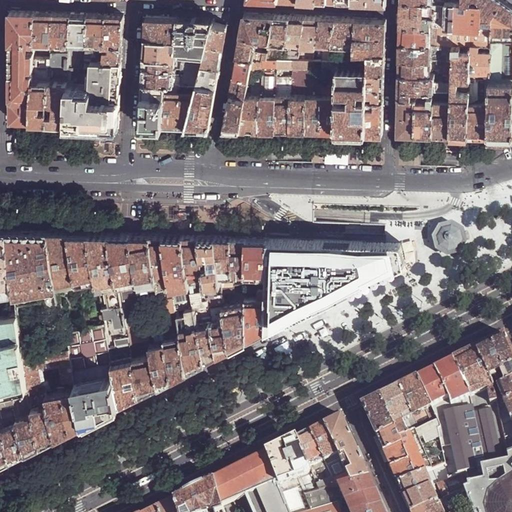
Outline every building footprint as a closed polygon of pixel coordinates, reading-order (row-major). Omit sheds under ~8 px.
[(446,1),(433,0),(401,0),(401,7),(401,18),(401,24),(480,26),(480,19),(480,1),(463,1),(446,0),(446,1)] [(511,36),(511,4),(507,1),(505,0),(462,0),(463,1),(480,1),(480,19),(492,20),(492,27),(492,35),(511,36)] [(11,40),(35,41),(36,11),(26,10),(11,10),(11,17),(11,32),(11,40)] [(36,11),(35,41),(52,41),(54,11),(46,11),(36,11)] [(62,12),(54,11),(52,41),(52,42),(70,42),(71,12),(62,12)] [(71,12),(70,42),(87,43),(89,13),(80,12),(71,12)] [(241,33),(258,36),(265,37),(272,38),(275,13),(245,12),(242,24),(241,33)] [(87,43),(105,44),(105,43),(106,13),(97,13),(89,13),(87,43)] [(113,14),(106,13),(105,43),(110,43),(123,44),(124,14),(113,14)] [(283,14),(275,13),(272,38),(271,40),(287,42),(290,14),(283,14)] [(298,14),(290,14),(287,42),(301,44),(305,15),(298,14)] [(146,26),(146,34),(178,35),(179,16),(147,15),(146,26)] [(313,15),(305,15),(301,44),(301,45),(316,46),(316,45),(320,15),(313,15)] [(327,16),(320,15),(316,45),(332,45),(335,16),(327,16)] [(179,16),(178,35),(176,55),(204,56),(208,43),(214,21),(215,17),(201,17),(186,16),(179,16)] [(344,17),(335,16),(332,45),(355,45),(355,33),(356,17),(344,17)] [(386,19),(356,17),(355,33),(385,35),(386,26),(386,19)] [(227,25),(214,21),(208,43),(224,45),(225,35),(227,25)] [(401,34),(401,41),(453,43),(461,44),(471,44),(479,44),(491,44),(491,41),(492,35),(492,27),(480,26),(401,24),(401,34)] [(239,44),(237,55),(252,58),(253,58),(254,57),(258,36),(241,33),(239,44)] [(385,41),(385,35),(355,33),(355,45),(355,50),(364,50),(368,50),(369,50),(385,50),(385,41)] [(145,43),(145,53),(176,55),(178,35),(146,34),(145,43)] [(265,37),(258,36),(254,57),(262,58),(262,57),(263,50),(265,37)] [(272,38),(265,37),(263,50),(269,51),(271,40),(272,38)] [(35,41),(11,40),(11,54),(11,71),(33,72),(35,41)] [(267,58),(278,58),(283,58),(284,54),(287,42),(271,40),(269,51),(267,58)] [(41,120),(49,120),(52,50),(52,42),(52,41),(35,41),(33,72),(31,119),(41,120)] [(400,50),(400,58),(453,59),(453,43),(401,41),(400,50)] [(500,41),(491,41),(491,44),(491,50),(490,74),(490,78),(499,78),(499,67),(500,47),(500,41)] [(52,42),(52,50),(69,50),(70,48),(70,42),(52,42)] [(105,48),(105,44),(87,43),(87,49),(87,58),(92,59),(104,59),(105,48)] [(123,44),(110,43),(110,48),(105,48),(104,59),(122,59),(122,50),(123,44)] [(208,43),(204,56),(203,63),(220,65),(222,55),(224,45),(208,43)] [(461,134),(468,135),(469,100),(470,74),(471,49),(461,49),(461,44),(453,43),(453,59),(452,74),(452,89),(451,134),(461,134)] [(471,49),(470,74),(486,74),(490,74),(491,50),(479,50),(479,44),(471,44),(471,49)] [(69,66),(91,67),(92,59),(87,58),(87,49),(70,48),(69,50),(69,66)] [(69,66),(69,50),(52,50),(49,120),(60,120),(66,121),(68,82),(69,66)] [(385,58),(385,50),(369,50),(368,50),(368,61),(368,68),(368,69),(384,70),(385,58)] [(181,84),(197,85),(198,82),(203,63),(204,56),(176,55),(145,53),(144,63),(144,80),(166,82),(181,84)] [(235,65),(234,73),(249,76),(250,69),(252,58),(237,55),(235,65)] [(250,69),(262,69),(262,58),(254,57),(253,58),(252,58),(250,69)] [(261,93),(276,94),(277,84),(277,75),(277,69),(278,58),(267,58),(262,57),(262,58),(262,69),(261,93)] [(278,58),(277,69),(293,69),(293,68),(293,59),(292,59),(287,58),(283,58),(278,58)] [(399,72),(452,74),(453,59),(400,58),(400,65),(399,72)] [(104,59),(92,59),(91,67),(91,86),(79,85),(79,83),(68,82),(66,121),(79,121),(98,122),(119,122),(120,91),(122,59),(104,59)] [(308,69),(308,59),(303,59),(297,59),(293,59),(293,68),(308,69)] [(308,69),(323,70),(323,60),(322,60),(313,59),(308,59),(308,69)] [(323,70),(337,71),(338,67),(338,60),(328,60),(323,60),(323,70)] [(198,82),(217,84),(218,77),(219,69),(220,65),(203,63),(198,82)] [(91,86),(91,67),(69,66),(68,82),(79,83),(79,85),(91,86)] [(368,68),(338,67),(337,85),(337,96),(367,97),(367,91),(368,69),(368,68)] [(511,68),(499,67),(499,78),(511,79),(511,68)] [(308,69),(293,68),(293,69),(292,76),(292,83),(301,83),(301,88),(304,88),(304,85),(307,85),(308,69)] [(308,69),(307,85),(307,95),(322,95),(323,70),(308,69)] [(384,70),(368,69),(367,91),(373,91),(373,97),(383,97),(384,83),(384,70)] [(33,72),(11,71),(11,119),(22,119),(31,119),(33,72)] [(412,88),(435,88),(452,89),(452,74),(399,72),(399,84),(399,95),(411,96),(412,88)] [(249,76),(234,73),(232,84),(231,91),(246,93),(249,76)] [(486,74),(470,74),(469,100),(485,100),(486,74)] [(292,76),(283,76),(282,84),(282,94),(292,94),(292,83),(292,76)] [(503,136),(511,135),(511,78),(511,79),(499,78),(490,78),(489,100),(489,135),(503,136)] [(141,123),(151,124),(161,124),(164,124),(165,90),(166,82),(144,80),(141,123)] [(165,90),(180,91),(181,84),(166,82),(165,90)] [(199,126),(210,126),(217,84),(198,82),(197,85),(195,92),(186,125),(199,126)] [(301,83),(292,83),(292,94),(307,95),(307,85),(304,85),(304,88),(301,88),(301,83)] [(331,85),(331,89),(326,89),(326,95),(337,96),(337,85),(331,85)] [(433,134),(435,88),(412,88),(411,96),(417,96),(416,98),(416,133),(426,133),(433,134)] [(443,134),(451,134),(452,89),(435,88),(433,134),(443,134)] [(178,125),(186,125),(195,92),(180,91),(165,90),(164,124),(178,125)] [(246,93),(231,91),(225,127),(234,127),(240,127),(246,93)] [(367,91),(367,97),(366,131),(373,132),(382,132),(383,97),(373,97),(373,91),(367,91)] [(260,128),(261,93),(246,93),(240,127),(252,128),(260,128)] [(276,94),(261,93),(260,128),(270,128),(275,128),(276,94)] [(286,129),(290,129),(292,94),(282,94),(276,94),(275,128),(286,129)] [(307,95),(292,94),(290,129),(300,129),(306,129),(307,95)] [(316,130),(321,130),(322,95),(307,95),(306,129),(316,130)] [(336,130),(337,96),(326,95),(322,95),(321,130),(330,130),(336,130)] [(398,115),(397,133),(416,133),(416,98),(417,96),(411,96),(399,95),(398,115)] [(367,97),(337,96),(336,130),(353,131),(366,131),(367,97)] [(469,100),(468,135),(471,135),(485,135),(489,135),(489,100),(485,100),(469,100)] [(441,222),(432,233),(432,248),(443,258),(459,257),(468,245),(467,231),(456,222),(441,222)] [(0,290),(17,288),(8,230),(0,229),(0,290)] [(27,230),(8,230),(17,288),(17,292),(49,285),(59,284),(49,231),(27,230)] [(58,231),(49,231),(59,284),(79,280),(70,232),(58,231)] [(78,232),(70,232),(79,280),(98,276),(90,232),(78,232)] [(101,232),(90,232),(98,276),(100,286),(120,282),(111,233),(101,232)] [(120,233),(111,233),(120,282),(125,282),(136,280),(140,279),(132,233),(120,233)] [(140,234),(132,233),(140,279),(159,276),(151,234),(140,234)] [(157,234),(151,234),(159,276),(160,283),(161,284),(173,282),(164,234),(157,234)] [(172,235),(164,234),(173,282),(174,286),(192,283),(184,235),(172,235)] [(207,281),(200,236),(190,235),(184,235),(192,283),(202,281),(207,281)] [(207,236),(200,236),(207,281),(208,284),(223,281),(221,272),(217,236),(207,236)] [(224,236),(217,236),(221,272),(235,273),(232,236),(224,236)] [(239,237),(232,236),(235,273),(247,273),(247,237),(239,237)] [(247,237),(247,273),(267,274),(268,240),(268,237),(257,237),(247,237)] [(312,239),(268,237),(266,331),(274,327),(406,263),(401,241),(312,239)] [(235,284),(235,273),(221,272),(223,281),(224,293),(236,293),(235,284)] [(247,273),(235,273),(235,284),(247,284),(247,273)] [(267,274),(247,273),(247,284),(248,285),(267,285),(267,274)] [(159,276),(140,279),(142,287),(160,283),(159,276)] [(125,291),(129,312),(130,315),(133,317),(137,318),(140,316),(142,313),(142,310),(139,288),(137,289),(136,280),(125,282),(126,290),(125,291)] [(192,283),(196,305),(210,302),(211,302),(210,295),(205,296),(202,281),(192,283)] [(223,281),(208,284),(210,295),(211,302),(225,299),(224,293),(223,281)] [(120,282),(100,286),(107,322),(111,346),(116,345),(115,340),(130,337),(129,329),(120,282)] [(192,283),(174,286),(176,297),(177,308),(187,306),(196,305),(192,283)] [(51,295),(52,295),(54,297),(57,298),(59,296),(60,293),(61,293),(59,284),(49,285),(51,295)] [(49,285),(17,292),(19,302),(51,295),(49,285)] [(177,308),(176,297),(163,300),(165,310),(177,308)] [(266,331),(267,297),(260,297),(247,297),(247,300),(248,341),(259,335),(266,331)] [(211,302),(210,302),(214,323),(227,317),(225,303),(225,299),(211,302)] [(247,300),(225,303),(227,317),(231,349),(242,343),(248,341),(247,300)] [(196,305),(198,314),(200,326),(214,323),(210,302),(196,305)] [(200,365),(206,362),(200,326),(198,314),(196,305),(187,306),(188,312),(179,314),(182,333),(189,370),(200,365)] [(167,336),(182,333),(179,314),(177,308),(165,310),(168,324),(169,330),(166,330),(167,336)] [(0,338),(23,333),(20,311),(14,312),(0,313),(0,338)] [(231,349),(227,317),(214,323),(219,355),(228,351),(231,349)] [(87,327),(67,330),(70,347),(76,381),(116,373),(114,362),(112,354),(111,346),(107,322),(87,325),(87,327)] [(219,355),(214,323),(200,326),(206,362),(216,357),(219,355)] [(169,330),(168,324),(149,327),(150,334),(153,333),(154,333),(166,330),(169,330)] [(149,326),(129,329),(130,337),(131,342),(151,339),(150,334),(149,327),(149,326)] [(23,333),(0,338),(0,393),(13,390),(31,386),(28,367),(26,356),(26,355),(23,333)] [(183,373),(189,370),(182,333),(167,336),(168,341),(174,378),(183,373)] [(476,348),(493,383),(494,387),(511,380),(511,349),(505,333),(488,342),(476,348)] [(115,340),(116,345),(111,346),(112,354),(133,350),(131,342),(130,337),(115,340)] [(151,339),(131,342),(133,350),(134,358),(154,354),(152,343),(151,339)] [(174,378),(168,341),(155,343),(152,343),(154,354),(160,385),(169,380),(174,378)] [(44,380),(41,365),(61,361),(65,380),(72,379),(72,382),(76,381),(70,347),(26,355),(26,356),(28,367),(31,386),(31,387),(47,384),(49,394),(53,393),(55,392),(55,389),(52,390),(51,382),(48,383),(47,380),(44,380)] [(471,395),(489,388),(492,403),(498,401),(497,396),(494,388),(494,387),(493,383),(476,348),(463,355),(454,359),(471,395)] [(134,358),(133,350),(112,354),(114,362),(134,358)] [(160,385),(154,354),(134,358),(141,395),(154,388),(160,385)] [(141,395),(134,358),(114,362),(122,404),(134,398),(141,395)] [(450,400),(451,405),(453,411),(473,406),(471,395),(454,359),(444,365),(436,369),(449,397),(450,400)] [(237,364),(231,367),(230,370),(231,373),(241,368),(240,365),(237,364)] [(424,374),(418,377),(431,407),(449,397),(436,369),(424,374)] [(122,404),(116,373),(76,381),(77,386),(84,423),(97,417),(117,407),(122,404)] [(382,396),(395,428),(401,440),(407,437),(402,424),(408,421),(414,433),(415,432),(428,426),(430,424),(437,421),(435,416),(431,407),(418,377),(412,381),(395,389),(382,396)] [(511,380),(494,387),(494,388),(497,396),(498,401),(499,405),(511,398),(511,380)] [(35,406),(51,403),(49,394),(47,384),(31,387),(35,406)] [(31,386),(13,390),(19,418),(36,411),(35,406),(31,387),(31,386)] [(84,423),(77,386),(64,389),(55,392),(53,393),(49,394),(51,403),(58,436),(66,432),(72,429),(81,425),(84,423)] [(473,406),(492,403),(489,388),(471,395),(473,406)] [(13,390),(0,393),(0,405),(4,428),(20,423),(19,418),(13,390)] [(377,436),(395,428),(382,396),(371,401),(364,405),(375,431),(377,436)] [(449,397),(431,407),(435,416),(453,411),(451,405),(450,400),(449,397)] [(511,398),(499,405),(502,421),(511,417),(511,398)] [(483,457),(508,452),(505,437),(502,421),(499,405),(498,401),(492,403),(473,406),(483,457)] [(58,436),(51,403),(35,406),(36,411),(43,444),(50,440),(58,436)] [(473,406),(453,411),(466,473),(479,471),(483,470),(485,469),(483,457),(473,406)] [(43,444),(36,411),(19,418),(20,423),(27,452),(37,447),(43,444)] [(435,416),(437,421),(440,428),(437,429),(441,446),(450,444),(457,475),(462,474),(466,473),(453,411),(435,416)] [(329,422),(325,424),(343,465),(349,463),(352,470),(347,472),(351,483),(371,478),(361,454),(343,415),(340,417),(329,422)] [(505,437),(511,434),(511,417),(502,421),(505,437)] [(407,437),(414,433),(408,421),(402,424),(407,437)] [(432,470),(445,463),(441,446),(437,429),(440,428),(437,421),(430,424),(428,426),(415,432),(432,470)] [(20,423),(4,428),(12,459),(20,456),(27,452),(20,423)] [(351,483),(347,472),(343,465),(325,424),(316,429),(312,431),(335,487),(351,483)] [(4,428),(0,429),(0,465),(5,463),(12,459),(4,428)] [(381,445),(386,456),(404,447),(401,440),(395,428),(377,436),(381,445)] [(298,438),(319,492),(335,487),(312,431),(303,436),(298,438)] [(407,437),(401,440),(404,447),(410,460),(417,476),(426,473),(431,471),(432,470),(415,432),(414,433),(407,437)] [(286,444),(302,487),(305,495),(319,492),(298,438),(291,442),(286,444)] [(267,453),(283,494),(300,488),(302,487),(286,444),(274,450),(267,453)] [(404,447),(386,456),(387,459),(391,468),(410,460),(404,447)] [(485,469),(486,470),(511,465),(509,455),(508,452),(483,457),(485,469)] [(257,459),(249,463),(267,511),(289,511),(283,494),(267,453),(257,459)] [(511,511),(511,453),(509,455),(511,465),(511,470),(511,474),(510,475),(499,482),(486,483),(486,482),(469,484),(469,488),(465,491),(472,508),(473,511),(511,511)] [(410,460),(391,468),(395,475),(398,483),(417,476),(410,460)] [(267,511),(249,463),(238,468),(224,475),(222,476),(215,480),(222,511),(267,511)] [(349,463),(343,465),(347,472),(352,470),(349,463)] [(511,470),(511,465),(486,470),(488,480),(485,481),(486,482),(486,483),(499,482),(510,475),(511,474),(511,470)] [(432,486),(426,473),(417,476),(398,483),(401,491),(404,498),(432,486)] [(439,501),(443,500),(465,491),(469,488),(469,484),(466,473),(462,474),(457,475),(436,484),(440,494),(436,496),(438,501),(439,501)] [(311,511),(310,511),(386,511),(385,510),(376,490),(371,478),(351,483),(335,487),(319,492),(305,495),(311,511)] [(180,497),(176,500),(179,511),(207,511),(213,510),(213,511),(222,511),(215,480),(210,482),(199,488),(188,494),(180,497)] [(410,511),(412,511),(438,501),(436,496),(432,486),(404,498),(408,506),(410,511)] [(289,511),(309,511),(300,488),(283,494),(289,511)] [(439,501),(443,511),(464,511),(467,511),(472,508),(465,491),(443,500),(439,501)] [(167,504),(159,508),(160,511),(179,511),(176,500),(167,504)] [(443,511),(439,501),(438,501),(412,511),(443,511)]
